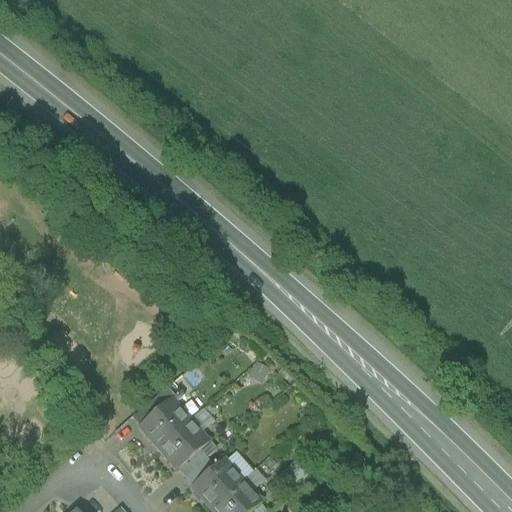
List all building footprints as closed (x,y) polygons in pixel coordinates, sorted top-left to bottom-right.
[(154,402),(133,420),(141,429),(162,411),(154,402)] [(141,429),(139,431),(158,452),(191,423),(173,402),(162,411),(141,429)] [(191,423),(158,452),(176,473),(178,472),(199,453),(209,444),(191,423)] [(199,453),(178,472),(185,480),(207,462),(199,453)] [(207,462),(185,480),(193,489),(214,471),(207,462)] [(193,489),(192,491),(210,511),(244,483),(225,462),(214,471),(193,489)] [(244,483),(210,511),(252,511),(262,504),(244,483)]
